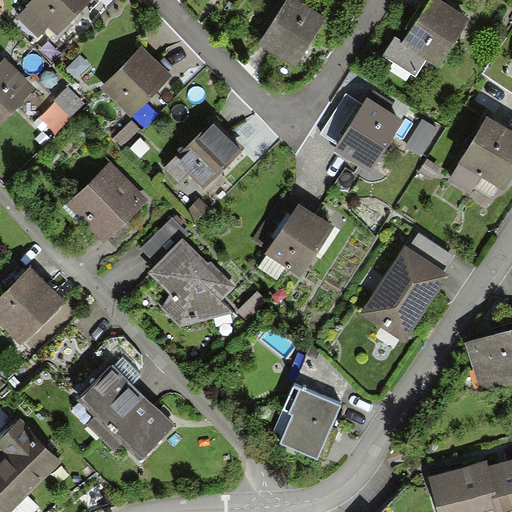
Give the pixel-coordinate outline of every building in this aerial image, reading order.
[(84,0),(30,0),(21,10),(51,37),(84,0)] [(324,20),(292,0),(284,0),(260,41),(297,63),(324,20)] [(465,21),(429,0),(403,45),(439,66),(465,21)] [(165,79),(140,52),(96,93),(121,120),(165,79)] [(0,120),(27,92),(0,67),(0,120)] [(398,117),(365,97),(335,146),(368,166),(398,117)] [(236,152),(210,124),(166,164),(192,192),(236,152)] [(511,177),(511,138),(485,124),(461,166),(505,190),(511,177)] [(138,208),(102,170),(63,207),(99,245),(138,208)] [(327,222),(289,198),(262,241),(299,265),(327,222)] [(186,232),(167,215),(133,255),(147,267),(136,280),(161,302),(155,309),(177,328),(228,311),(219,304),(231,289),(177,243),(186,232)] [(435,276),(447,260),(414,237),(357,317),(398,347),(444,282),(435,276)] [(55,306),(24,275),(0,298),(0,325),(17,343),(55,306)] [(511,335),(467,350),(480,393),(511,383),(511,335)] [(168,424),(102,367),(70,404),(137,461),(168,424)] [(334,402),(295,387),(273,443),(312,459),(334,402)] [(7,511),(51,464),(12,429),(0,441),(0,459),(3,462),(0,464),(0,511),(7,511)] [(481,469),(426,486),(433,511),(511,511),(511,467),(483,476),(481,469)]
